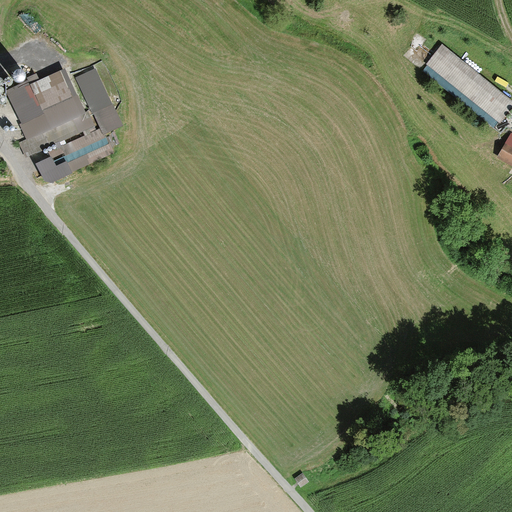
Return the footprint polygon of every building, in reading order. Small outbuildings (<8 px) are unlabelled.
[(427,65),(494,116),(507,100),(440,49),(427,65)] [(77,117),(57,72),(10,93),(30,137),(18,142),(24,155),(92,125),(86,113),(77,117)] [(119,123),(110,103),(92,111),(102,131),(119,123)] [(99,129),(61,146),(64,154),(103,137),(99,129)] [(511,135),(496,156),(509,165),(511,160),(511,135)] [(108,144),(68,162),(73,172),(112,153),(108,144)]
